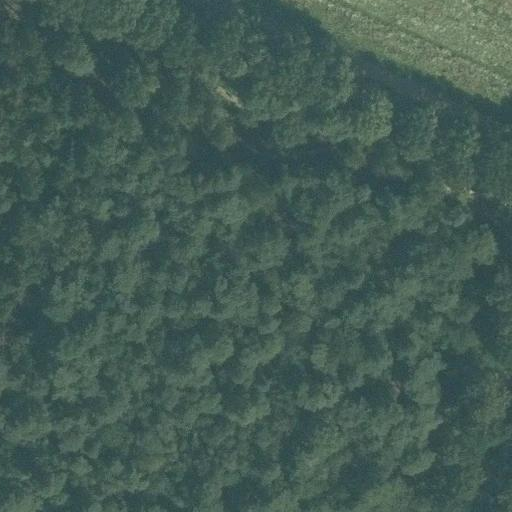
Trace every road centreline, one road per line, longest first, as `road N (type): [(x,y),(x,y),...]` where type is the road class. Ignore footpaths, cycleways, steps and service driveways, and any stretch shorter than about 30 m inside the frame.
road 1 (track): [(205,0),(511,135)]
road 2 (track): [(511,362),(444,511)]
